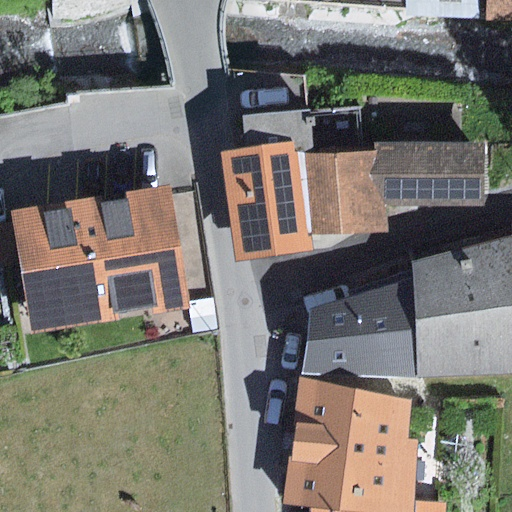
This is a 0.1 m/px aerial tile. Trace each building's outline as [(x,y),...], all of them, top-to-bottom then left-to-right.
[(481,0),(407,0),(407,18),(482,21),(481,0)] [(511,0),(487,0),(487,21),(511,21),(511,0)] [(244,117),(249,152),(295,145),(297,154),(363,154),(360,107),(244,117)] [(249,152),(224,156),(239,263),(315,252),(313,235),(382,232),(382,208),(382,154),(363,154),(297,154),(295,145),(249,152)] [(486,148),(382,147),(382,154),(382,208),(486,209),(486,148)] [(170,190),(13,215),(14,223),(0,224),(0,264),(22,261),(34,331),(189,307),(170,190)] [(511,237),(413,262),(414,280),(422,376),(511,373),(511,237)] [(422,376),(414,280),(311,309),(303,374),(422,380),(422,376)] [(412,402),(302,377),(284,505),(311,508),(361,511),(414,511),(415,502),(420,443),(409,441),(412,402)] [(414,511),(361,511),(311,508),(310,511),(446,511),(446,504),(415,502),(414,511)]
